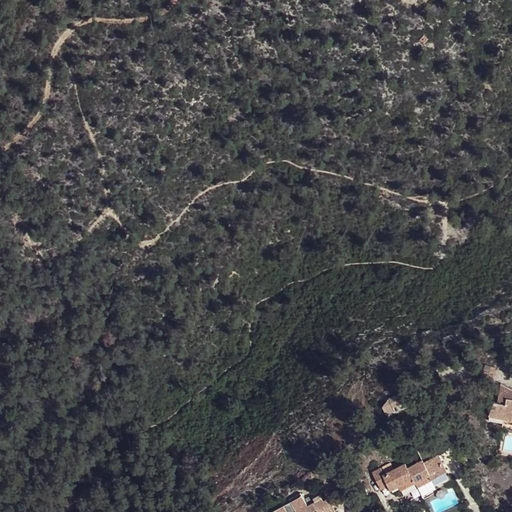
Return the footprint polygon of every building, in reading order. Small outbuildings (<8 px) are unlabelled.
[(511,386),(501,381),(497,399),(494,399),(487,417),(511,420),(511,386)] [(396,395),(399,403),(408,400),(406,392),(396,395)] [(390,406),(399,403),(396,395),(388,398),(390,406)] [(408,466),(412,475),(415,480),(430,471),(432,476),(446,468),(438,452),(425,459),(423,457),(408,466)] [(398,483),(412,475),(408,466),(405,460),(383,471),(381,466),(372,470),(381,487),(390,482),(393,486),(398,483)] [(418,484),(432,476),(430,471),(415,480),(418,484)] [(415,480),(412,475),(398,483),(400,487),(415,480)] [(335,508),(330,499),(328,500),(326,496),(322,497),(321,495),(308,502),(302,494),(270,511),(311,511),(312,511),(331,511),(335,508)]
